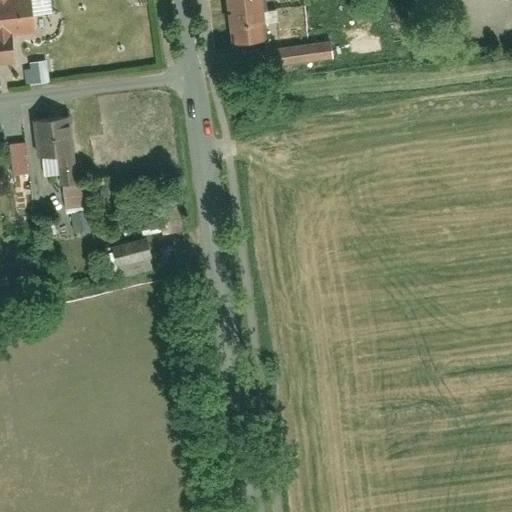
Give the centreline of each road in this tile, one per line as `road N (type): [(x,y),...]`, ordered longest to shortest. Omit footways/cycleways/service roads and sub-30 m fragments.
road 1 (tertiary): [(249,511),(188,77)]
road 2 (residential): [(188,77),(0,100)]
